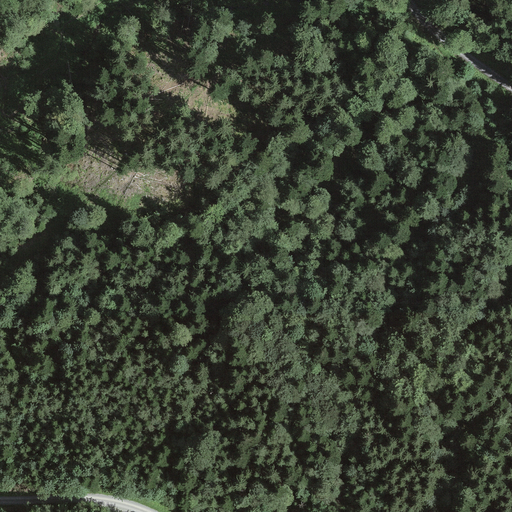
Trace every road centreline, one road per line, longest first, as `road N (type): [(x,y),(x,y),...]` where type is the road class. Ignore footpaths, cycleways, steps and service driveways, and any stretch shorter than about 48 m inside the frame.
road 1 (track): [(511,153),(421,19)]
road 2 (track): [(143,511),(105,500),(0,502)]
road 3 (track): [(406,0),(511,90)]
